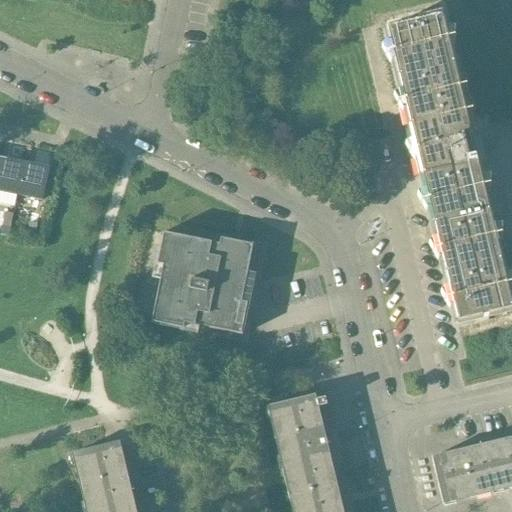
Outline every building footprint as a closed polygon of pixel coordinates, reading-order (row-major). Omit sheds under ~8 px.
[(440,16),(423,20),(385,29),(416,155),(425,171),(420,174),(457,325),(511,312),(475,163),(483,161),(478,139),(470,141),(440,16)] [(24,164),(0,158),(0,192),(18,196),(24,164)] [(48,168),(24,164),(18,196),(41,201),(48,168)] [(5,212),(2,226),(10,227),(13,214),(5,212)] [(37,225),(30,223),(27,236),(34,238),(37,225)] [(240,303),(244,284),(252,245),(251,245),(251,246),(220,240),(219,246),(163,234),(156,266),(162,268),(152,318),(154,318),(153,324),(179,329),(183,330),(184,324),(241,336),(241,335),(240,334),(246,304),(240,303)] [(335,511),(314,421),(336,415),(333,401),(332,401),(331,397),(315,401),(314,397),(267,408),(291,511),(335,511)] [(128,511),(116,457),(121,456),(122,456),(119,443),(71,455),(85,511),(128,511)] [(511,488),(511,445),(445,461),(443,455),(431,458),(442,505),(511,488)]
